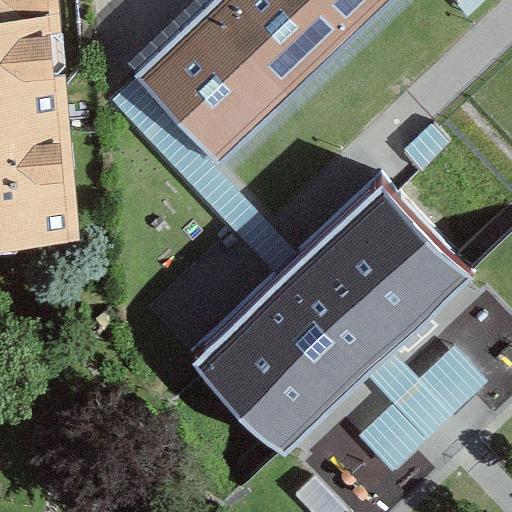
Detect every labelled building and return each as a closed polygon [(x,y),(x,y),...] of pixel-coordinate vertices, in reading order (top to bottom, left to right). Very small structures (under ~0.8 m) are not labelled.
[(0,0),(0,11),(63,9),(60,0),(0,0)] [(201,0),(134,65),(139,69),(157,89),(221,154),(380,0),(201,0)] [(0,11),(0,238),(73,235),(63,9),(0,11)] [(261,248),(280,268),(301,248),(282,228),(153,93),(157,89),(139,69),(113,93),(261,248)] [(280,268),(195,346),(283,441),(365,364),(392,339),(472,267),(384,172),(301,248),(280,268)] [(392,339),(365,364),(397,398),(361,431),(392,464),(487,377),(454,342),(422,371),(392,339)]
